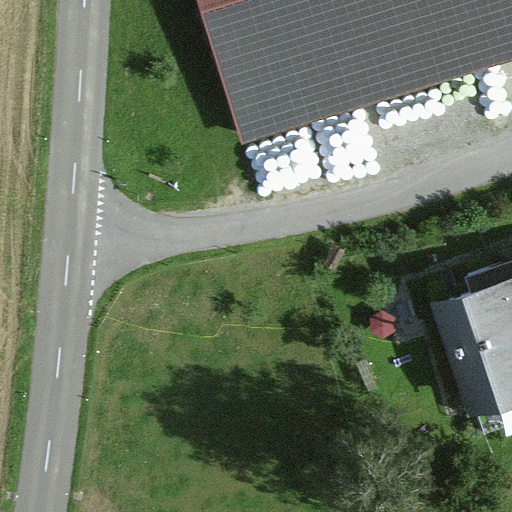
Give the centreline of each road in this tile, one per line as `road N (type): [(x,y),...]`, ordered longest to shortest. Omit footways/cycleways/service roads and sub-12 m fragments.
road 1 (tertiary): [(40,511),(65,294),(84,0)]
road 2 (track): [(511,157),(384,199),(214,232),(70,234)]
